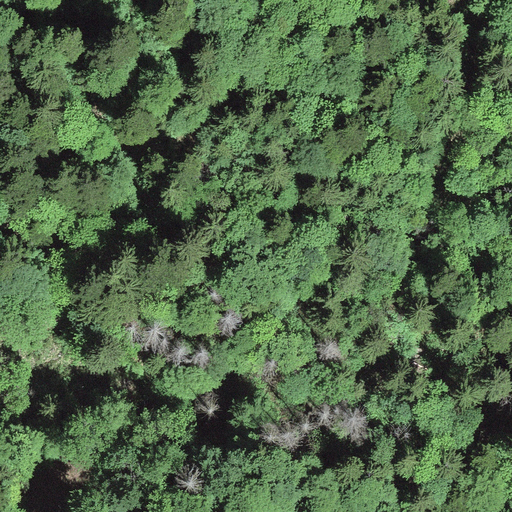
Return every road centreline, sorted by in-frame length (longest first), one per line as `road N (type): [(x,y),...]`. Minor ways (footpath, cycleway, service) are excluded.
road 1 (track): [(83,78),(94,123),(125,143),(171,144),(205,129),(224,106),(247,0)]
road 2 (track): [(474,0),(474,80),(438,172),(449,193),(474,195),(511,165)]
